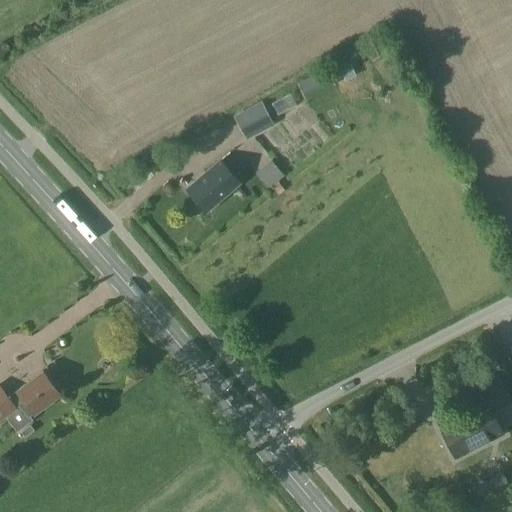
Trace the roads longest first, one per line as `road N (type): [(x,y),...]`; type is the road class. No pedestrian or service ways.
road 1 (primary): [(259,442),(0,144)]
road 2 (unclassified): [(511,304),(259,442)]
